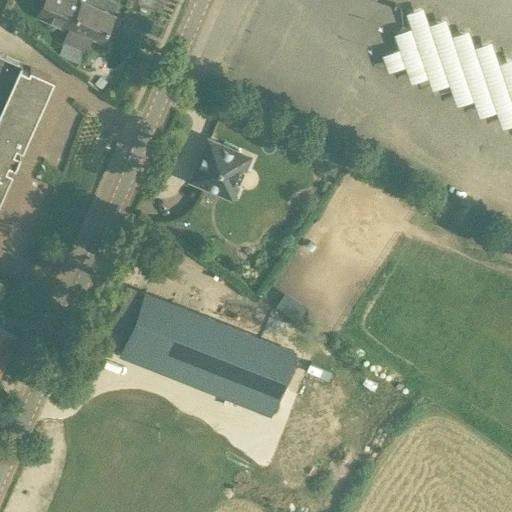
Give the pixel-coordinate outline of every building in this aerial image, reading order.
[(68,31),(70,27),(102,40),(113,14),(79,0),(42,0),(35,16),(68,31)] [(410,81),(422,78),(489,112),(497,110),(501,126),(511,123),(511,56),(449,24),(447,17),(428,22),(424,5),(413,8),(391,50),(383,52),(387,70),(406,65),(410,81)] [(0,208),(58,80),(0,54),(0,208)] [(209,141),(192,179),(231,196),(236,184),(240,185),(246,171),(242,170),(247,157),(209,141)] [(148,425),(171,371),(184,377),(187,369),(185,369),(188,359),(196,362),(200,352),(223,361),(235,331),(127,288),(111,327),(126,334),(97,405),(148,425)] [(286,291),(278,305),(299,316),(307,303),(286,291)] [(0,367),(15,335),(0,328),(0,367)] [(324,379),(333,358),(311,349),(302,369),(324,379)]
